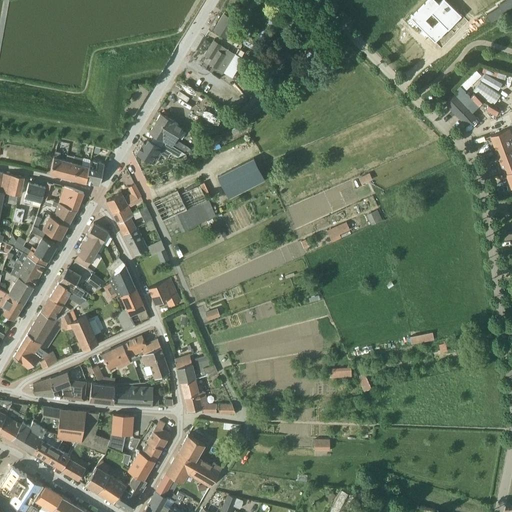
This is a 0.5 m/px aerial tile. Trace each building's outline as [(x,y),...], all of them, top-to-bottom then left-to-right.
[(436,0),(427,0),(411,17),(435,41),(456,20),(436,0)] [(503,12),(503,11),(511,5),(511,3),(509,0),(503,0),(498,3),(499,5),(490,11),(494,18),(503,12)] [(221,34),(229,22),(223,19),(216,31),(221,34)] [(235,53),(222,45),(213,40),(205,54),(211,58),(208,63),(213,66),(210,71),(220,77),(235,53)] [(481,76),(496,95),(506,88),(491,68),(481,76)] [(466,125),(473,118),(476,115),(455,94),(445,103),(466,125)] [(149,131),(158,137),(165,141),(184,152),(188,146),(176,139),(183,127),(181,126),(176,122),(160,113),(149,131)] [(243,125),(231,131),(233,135),(245,129),(243,125)] [(511,187),(511,186),(511,136),(509,129),(491,135),(505,174),(506,173),(511,187)] [(161,147),(156,144),(148,139),(146,143),(143,141),(136,152),(154,163),(161,153),(167,157),(170,153),(176,157),(185,153),(184,152),(165,141),(161,147)] [(53,161),(50,172),(62,175),(67,154),(66,159),(59,157),(60,152),(55,151),(53,161)] [(73,179),(79,157),(67,154),(62,175),(73,179)] [(86,182),(90,160),(79,157),(73,179),(86,182)] [(253,157),(217,175),(229,198),(265,180),(253,157)] [(105,163),(95,161),(90,160),(86,182),(99,185),(105,163)] [(21,194),(24,176),(0,171),(0,190),(5,191),(21,194)] [(42,198),(45,186),(28,182),(23,201),(31,203),(32,199),(41,201),(42,198)] [(50,200),(54,184),(46,182),(45,186),(42,198),(50,200)] [(111,210),(140,195),(135,183),(128,187),(131,193),(124,196),(122,192),(106,199),(111,210)] [(171,216),(174,215),(182,231),(214,215),(207,200),(206,200),(199,184),(179,194),(177,190),(153,202),(162,221),(171,216)] [(73,188),(63,186),(61,195),(58,202),(76,210),(84,192),(73,188)] [(6,202),(15,204),(17,196),(7,194),(6,202)] [(129,206),(142,199),(140,195),(111,210),(118,222),(133,214),(135,218),(142,214),(142,215),(148,212),(145,205),(132,212),(129,206)] [(50,214),(49,214),(67,224),(68,224),(76,210),(58,202),(53,200),(52,204),(56,206),(53,216),(51,215),(50,214)] [(12,220),(15,220),(19,222),(21,222),(24,209),(15,207),(12,220)] [(378,209),(366,214),(371,225),(382,219),(378,209)] [(146,222),(152,219),(148,212),(142,215),(146,222)] [(67,224),(49,214),(42,228),(51,233),(60,238),(67,225),(67,224)] [(135,218),(133,214),(118,222),(124,234),(136,227),(131,216),(133,215),(135,218)] [(108,231),(108,230),(93,222),(87,232),(103,240),(108,231)] [(346,222),(327,230),(331,242),(340,238),(339,237),(340,236),(339,234),(349,230),(346,222)] [(42,237),(45,232),(33,225),(31,231),(42,237)] [(148,248),(143,237),(137,226),(136,227),(124,234),(134,255),(148,248)] [(97,250),(103,240),(87,232),(82,242),(97,250)] [(56,245),(47,240),(42,237),(35,248),(33,251),(30,249),(16,241),(15,240),(13,245),(27,254),(26,255),(44,265),(56,245)] [(157,252),(164,248),(161,240),(148,246),(151,254),(157,252)] [(3,252),(8,252),(13,245),(8,243),(5,242),(3,252)] [(87,267),(97,250),(82,242),(76,252),(80,254),(76,260),(87,267)] [(158,255),(162,263),(169,260),(164,248),(157,252),(158,255)] [(44,265),(26,255),(23,261),(17,258),(15,262),(39,275),(44,265)] [(109,274),(114,270),(123,261),(119,257),(106,268),(109,274)] [(33,285),(39,275),(15,262),(13,265),(19,269),(15,275),(17,277),(33,285)] [(122,294),(135,287),(125,263),(116,272),(114,270),(109,274),(111,277),(108,279),(112,285),(118,296),(120,295),(122,294)] [(80,275),(76,273),(67,268),(58,283),(86,299),(91,295),(84,291),(84,290),(75,284),(80,275)] [(92,273),(86,281),(98,289),(105,282),(92,273)] [(24,302),(33,285),(17,277),(8,293),(24,302)] [(156,303),(165,299),(169,306),(180,301),(170,278),(149,287),(156,303)] [(86,299),(58,283),(45,303),(59,311),(68,297),(80,303),(86,299)] [(146,310),(142,303),(135,287),(122,294),(120,295),(126,309),(127,308),(127,309),(134,326),(135,325),(134,323),(136,323),(134,319),(132,320),(131,317),(146,310)] [(24,302),(8,293),(5,292),(2,296),(0,300),(0,305),(5,309),(2,313),(14,319),(24,302)] [(54,318),(59,311),(45,303),(39,312),(52,321),(57,318),(54,318)] [(134,326),(127,309),(127,308),(126,309),(116,313),(124,330),(134,326)] [(208,319),(220,315),(217,308),(205,313),(208,319)] [(98,342),(94,333),(100,330),(95,319),(90,321),(87,314),(77,319),(72,309),(65,313),(69,323),(71,326),(72,326),(83,349),(98,342)] [(57,318),(52,321),(39,312),(13,355),(28,366),(39,359),(44,368),(58,361),(53,350),(50,352),(49,350),(46,351),(46,350),(60,328),(61,330),(62,330),(71,326),(69,323),(65,313),(57,318)] [(431,332),(408,334),(409,342),(432,340),(431,332)] [(160,346),(158,339),(146,344),(142,334),(123,343),(129,358),(135,356),(134,354),(139,352),(140,355),(141,354),(160,346)] [(131,362),(129,358),(123,343),(102,353),(109,368),(116,364),(117,368),(131,362)] [(169,372),(169,371),(160,346),(141,354),(145,366),(149,364),(154,377),(169,372)] [(214,364),(209,365),(205,350),(203,351),(204,356),(195,358),(198,368),(194,369),(192,362),(190,355),(175,359),(180,381),(196,378),(206,374),(203,368),(215,365),(214,364)] [(101,383),(114,385),(114,377),(104,377),(98,365),(92,368),(98,383),(101,383)] [(218,371),(215,365),(203,368),(206,374),(218,371)] [(329,368),(330,377),(350,376),(350,367),(329,368)] [(86,381),(70,379),(67,370),(50,377),(54,395),(54,389),(61,387),(64,397),(75,398),(84,399),(85,395),(86,381)] [(371,388),(364,373),(359,375),(360,377),(358,378),(364,391),(371,388)] [(34,393),(54,395),(50,377),(33,383),(34,393)] [(184,397),(205,392),(205,391),(203,391),(202,384),(198,385),(196,378),(180,381),(184,397)] [(101,383),(98,383),(92,382),(90,397),(85,396),(85,395),(84,399),(114,403),(115,385),(114,385),(101,383)] [(114,403),(158,405),(159,395),(153,395),(153,387),(124,385),(124,386),(115,385),(114,403)] [(216,412),(216,403),(208,403),(205,392),(184,397),(188,412),(202,408),(202,412),(216,412)] [(9,407),(12,402),(12,401),(0,399),(0,424),(9,407)] [(236,413),(232,403),(219,403),(219,412),(236,413)] [(58,417),(59,408),(43,406),(40,421),(34,417),(33,419),(33,420),(30,425),(29,424),(18,443),(24,447),(31,451),(43,431),(40,429),(40,428),(56,431),(58,417)] [(0,431),(9,438),(22,414),(9,407),(0,424),(0,431)] [(66,439),(70,410),(60,409),(59,408),(58,417),(56,431),(56,435),(61,437),(62,437),(62,438),(66,439)] [(97,434),(99,412),(70,410),(66,439),(78,441),(77,443),(101,452),(109,439),(97,434)] [(18,443),(29,424),(22,420),(25,415),(22,414),(9,438),(18,443)] [(140,435),(142,416),(122,414),(120,434),(112,433),(109,439),(101,452),(105,453),(108,444),(122,450),(124,443),(125,434),(140,435)] [(170,433),(162,428),(165,423),(159,420),(142,451),(155,459),(170,433)] [(211,420),(210,428),(240,432),(241,424),(211,420)] [(56,435),(56,431),(40,428),(40,429),(43,431),(31,451),(60,467),(68,453),(57,446),(62,438),(62,437),(61,437),(56,435)] [(205,443),(188,434),(185,433),(164,472),(174,477),(180,480),(183,482),(189,473),(211,486),(222,467),(213,462),(212,464),(198,456),(205,443)] [(133,438),(130,445),(136,448),(140,439),(133,438)] [(314,439),(315,450),(330,449),(329,438),(314,439)] [(142,451),(139,450),(129,469),(135,472),(144,478),(155,459),(142,451)] [(84,481),(90,470),(85,467),(88,463),(71,452),(70,454),(68,453),(60,467),(78,478),(84,481)] [(113,500),(125,483),(107,471),(111,466),(101,459),(96,466),(104,471),(94,488),(113,500)] [(24,511),(43,484),(12,465),(0,484),(0,485),(13,494),(10,500),(24,511)] [(84,481),(94,488),(104,471),(96,466),(92,472),(90,470),(84,481)] [(144,478),(135,472),(129,469),(128,470),(134,473),(129,482),(128,481),(126,484),(125,483),(113,500),(130,510),(145,485),(146,479),(144,478)] [(155,489),(173,499),(176,494),(167,489),(174,477),(164,472),(162,478),(157,486),(155,489)] [(49,511),(50,511),(62,495),(43,484),(24,511),(23,511),(49,511)] [(270,484),(270,485),(262,484),(262,491),(274,492),(274,486),(274,484),(270,484)] [(176,511),(168,507),(173,499),(155,489),(142,511),(176,511)] [(330,490),(324,498),(329,503),(336,495),(330,490)] [(243,500),(237,497),(228,493),(220,511),(221,511),(230,511),(234,505),(239,508),(243,500)] [(80,511),(83,508),(62,495),(50,511),(49,511),(80,511)]
